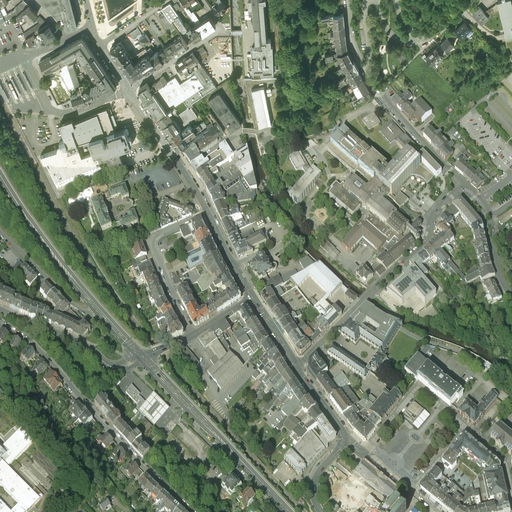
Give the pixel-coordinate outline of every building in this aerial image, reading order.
[(15,17),(29,6),(24,0),(14,8),(15,9),(2,16),(0,12),(0,22),(5,20),(6,20),(14,16),(15,17)] [(61,12),(57,0),(36,0),(56,20),(63,18),(61,12)] [(69,0),(57,0),(61,12),(72,9),(69,0)] [(227,8),(221,0),(220,0),(216,0),(217,2),(213,5),(212,6),(218,14),(227,8)] [(253,13),(255,46),(251,46),(252,71),(261,71),(261,73),(274,73),(272,45),(271,45),(271,38),(267,39),(263,0),(248,0),(249,13),(253,13)] [(498,0),(499,2),(500,7),(506,30),(511,28),(511,3),(511,0),(498,0)] [(486,8),(487,9),(490,13),(498,7),(500,7),(499,2),(497,2),(486,8)] [(164,12),(171,21),(174,19),(178,16),(175,11),(172,7),(170,3),(162,9),(164,12)] [(484,10),(479,4),(472,11),(482,21),(490,13),(487,9),(484,10)] [(23,14),(24,15),(23,16),(25,18),(26,17),(29,20),(37,13),(29,6),(15,17),(17,20),(23,16),(23,14)] [(72,9),(61,12),(63,18),(65,29),(77,26),(72,9)] [(333,23),(345,22),(344,12),(343,12),(343,10),(333,11),(321,12),(322,16),(332,15),(333,23)] [(159,16),(167,28),(173,24),(171,21),(164,12),(159,16)] [(190,16),(196,25),(201,22),(194,13),(192,14),(190,16)] [(38,30),(48,24),(39,16),(35,19),(39,23),(23,34),(25,39),(34,33),(38,30)] [(174,19),(183,31),(184,32),(188,29),(187,29),(178,16),(174,19)] [(196,26),(202,35),(214,27),(213,26),(215,25),(210,16),(201,22),(196,25),(196,26)] [(466,23),(464,20),(455,28),(463,36),(466,32),(465,31),(470,27),(466,23)] [(149,26),(157,37),(160,31),(158,29),(159,28),(156,27),(157,25),(154,24),(154,22),(151,21),(149,26)] [(335,30),(345,29),(345,22),(333,23),(333,28),(333,29),(335,29),(335,30)] [(140,27),(146,34),(151,42),(156,49),(163,45),(157,37),(149,26),(147,23),(140,27)] [(48,24),(38,30),(39,33),(38,34),(40,37),(41,36),(45,41),(53,36),(54,33),(48,24)] [(188,29),(195,40),(202,35),(196,26),(192,29),(190,27),(187,29),(188,29)] [(129,34),(133,38),(137,36),(139,34),(141,33),(137,28),(129,34)] [(335,39),(346,38),(345,29),(335,30),(331,31),(331,33),(334,33),(335,39)] [(33,44),(31,40),(35,37),(34,33),(25,39),(29,46),(33,44)] [(143,36),(139,39),(143,45),(147,42),(148,44),(151,42),(146,34),(145,35),(143,36)] [(454,41),(448,34),(441,40),(448,47),(454,41)] [(175,40),(173,42),(179,51),(187,45),(180,35),(174,39),(175,40)] [(34,38),(31,40),(33,44),(29,46),(30,50),(38,47),(36,44),(34,38)] [(82,38),(72,43),(77,51),(84,61),(94,54),(93,54),(82,38)] [(335,49),(336,49),(348,47),(346,38),(335,39),(336,43),(332,44),(333,48),(333,49),(335,49)] [(110,49),(121,65),(131,58),(120,42),(110,49)] [(169,46),(165,49),(171,56),(179,51),(173,42),(168,45),(169,46)] [(60,50),(66,60),(69,58),(69,59),(76,55),(74,53),(77,51),(72,43),(60,50)] [(438,47),(436,45),(426,54),(425,55),(428,57),(433,62),(443,52),(440,49),(441,48),(439,46),(438,47)] [(203,46),(193,52),(197,57),(199,56),(201,54),(206,51),(203,46)] [(161,50),(158,52),(164,61),(171,56),(165,49),(164,47),(161,49),(161,50)] [(335,49),(340,59),(350,53),(348,47),(336,49),(335,49)] [(148,72),(157,65),(147,50),(145,48),(131,58),(121,65),(130,79),(131,78),(133,79),(134,79),(146,71),(146,70),(148,72)] [(150,48),(147,50),(157,65),(164,61),(158,52),(157,52),(153,55),(152,54),(153,54),(153,53),(150,48)] [(66,60),(60,50),(39,62),(46,76),(47,77),(55,72),(56,74),(60,75),(62,74),(70,91),(76,89),(75,85),(68,66),(66,60)] [(406,55),(402,50),(396,54),(400,60),(406,55)] [(185,58),(190,65),(191,66),(199,61),(193,52),(185,58)] [(344,63),(353,58),(350,53),(340,59),(341,61),(337,63),(339,66),(344,63)] [(106,72),(94,54),(84,61),(83,62),(90,72),(91,74),(95,79),(97,78),(106,72)] [(175,64),(180,71),(190,65),(185,58),(175,64)] [(349,71),(358,66),(353,58),(344,63),(344,65),(345,65),(348,70),(349,71)] [(202,83),(210,77),(208,74),(199,61),(191,66),(194,71),(195,73),(202,83)] [(84,82),(85,81),(83,74),(77,76),(73,65),(68,66),(75,85),(80,83),(84,82)] [(354,80),(363,75),(358,66),(349,71),(348,70),(339,76),(341,80),(350,75),(350,76),(351,76),(354,80)] [(106,72),(97,78),(102,85),(106,84),(107,85),(111,91),(113,89),(116,87),(115,85),(106,73),(106,72)] [(158,118),(204,86),(202,83),(195,73),(188,79),(180,84),(175,77),(167,82),(144,98),(151,108),(158,118)] [(354,94),(369,86),(363,75),(354,80),(355,83),(356,86),(355,87),(356,89),(352,91),(354,94)] [(139,91),(144,98),(167,82),(163,76),(160,78),(161,79),(152,85),(154,87),(151,89),(147,83),(139,88),(139,91)] [(204,86),(208,92),(216,86),(212,80),(210,77),(202,83),(204,86)] [(80,83),(82,89),(86,101),(94,98),(91,88),(88,90),(86,89),(84,82),(80,83)] [(99,85),(94,87),(97,97),(98,97),(98,96),(107,93),(108,93),(111,91),(107,85),(106,84),(102,85),(100,86),(100,85),(99,85)] [(200,97),(208,92),(204,86),(158,118),(162,125),(191,106),(192,104),(192,103),(200,97)] [(258,87),(251,88),(257,120),(258,120),(258,123),(259,127),(265,125),(267,125),(271,124),(264,86),(259,87),(258,87)] [(373,95),(369,86),(354,94),(349,97),(351,100),(353,98),(358,96),(361,94),(364,101),(373,95)] [(77,94),(72,96),(75,105),(86,101),(82,89),(76,91),(77,94)] [(231,131),(241,124),(219,92),(209,99),(231,131)] [(397,108),(410,96),(407,93),(403,97),(402,99),(400,96),(392,103),(397,108)] [(409,106),(406,103),(408,103),(412,99),(410,96),(397,108),(401,113),(402,112),(409,106)] [(203,101),(200,97),(192,103),(192,104),(194,107),(203,101)] [(381,110),(384,109),(377,102),(376,100),(373,102),(381,110)] [(432,114),(421,102),(412,110),(409,106),(402,112),(409,120),(410,119),(412,121),(414,119),(418,123),(419,123),(420,121),(422,123),(432,114)] [(178,129),(197,116),(191,106),(162,125),(169,135),(178,129)] [(72,118),(60,123),(64,135),(68,146),(77,143),(81,141),(96,137),(103,135),(115,131),(107,108),(96,112),(97,113),(74,122),(72,118)] [(208,128),(217,122),(210,111),(206,114),(212,122),(210,123),(209,120),(205,123),(207,125),(208,128)] [(363,123),(369,133),(380,126),(380,125),(378,122),(374,116),(363,123)] [(196,132),(207,125),(205,123),(204,121),(194,128),(196,132)] [(185,158),(196,151),(218,135),(224,131),(217,122),(208,128),(209,128),(187,142),(178,149),(185,158)] [(396,142),(397,143),(405,135),(393,122),(380,133),(384,137),(385,136),(392,145),(396,142)] [(174,142),(192,129),(190,125),(181,131),(182,132),(181,133),(178,129),(169,135),(174,142)] [(118,131),(115,132),(115,131),(103,135),(96,137),(81,141),(77,143),(68,146),(64,135),(58,137),(61,144),(59,144),(58,145),(58,147),(57,148),(58,149),(40,155),(56,188),(101,171),(96,158),(102,156),(118,150),(132,145),(132,143),(132,140),(131,136),(128,136),(128,135),(128,134),(129,133),(127,129),(126,128),(125,128),(118,131)] [(191,136),(196,132),(194,128),(192,129),(174,142),(178,149),(187,142),(186,140),(192,137),(191,136)] [(431,145),(440,137),(442,136),(441,135),(440,134),(437,137),(436,136),(437,135),(435,132),(434,133),(431,130),(424,137),(431,145)] [(370,157),(344,134),(333,147),(332,146),(327,151),(327,153),(353,175),(355,175),(358,171),(360,173),(355,180),(343,169),(333,179),(342,188),(344,186),(347,189),(346,190),(342,188),(340,190),(336,187),(332,192),(333,193),(329,197),(330,199),(352,218),(354,218),(363,209),(367,212),(369,213),(353,231),(354,232),(342,246),(351,253),(362,239),(378,253),(378,254),(377,253),(376,254),(379,257),(381,258),(382,258),(387,253),(389,256),(404,241),(411,248),(417,242),(418,242),(419,242),(419,241),(420,241),(420,240),(420,239),(419,239),(419,238),(418,238),(421,234),(418,231),(421,227),(421,226),(421,225),(418,222),(412,230),(401,221),(405,217),(396,209),(392,213),(383,204),(388,198),(390,196),(392,198),(392,197),(405,183),(410,176),(420,165),(421,165),(422,163),(420,161),(418,163),(415,160),(421,155),(405,136),(396,144),(406,155),(404,157),(388,175),(384,172),(387,169),(371,156),(370,157)] [(196,151),(199,156),(222,141),(218,135),(196,151)] [(435,149),(437,152),(446,143),(440,137),(431,145),(433,147),(435,149)] [(452,144),(451,143),(439,154),(446,161),(453,155),(448,150),(450,150),(454,146),(452,144)] [(222,151),(218,154),(221,158),(220,158),(224,163),(230,159),(233,157),(226,145),(220,149),(222,151)] [(240,166),(250,159),(247,147),(234,157),(236,159),(235,159),(240,166)] [(463,151),(460,154),(462,157),(465,154),(467,156),(471,152),(467,148),(463,151)] [(118,150),(102,156),(104,162),(108,161),(113,173),(125,169),(124,167),(118,150)] [(201,161),(198,157),(199,156),(196,151),(185,158),(192,167),(201,161)] [(192,167),(197,174),(220,158),(221,158),(218,154),(217,153),(206,160),(205,159),(201,161),(192,167)] [(440,175),(441,173),(423,153),(421,155),(415,160),(418,163),(420,161),(420,160),(436,178),(440,175)] [(326,154),(324,157),(324,158),(330,163),(332,160),(326,154)] [(311,174),(300,155),(289,162),(297,175),(302,172),(306,179),(311,174)] [(454,159),(460,164),(464,159),(459,155),(458,156),(454,159)] [(216,169),(224,163),(220,158),(197,174),(200,180),(208,174),(216,169)] [(460,174),(463,176),(470,170),(468,168),(470,166),(468,164),(466,166),(464,164),(465,164),(467,161),(464,158),(464,159),(460,164),(455,170),(458,173),(459,175),(460,174)] [(257,188),(250,159),(240,166),(236,169),(240,175),(250,190),(257,188)] [(421,165),(420,165),(410,176),(412,176),(413,176),(415,176),(417,176),(418,177),(420,178),(422,179),(424,180),(424,181),(426,183),(427,184),(434,177),(421,165)] [(240,175),(236,169),(234,170),(233,168),(229,171),(230,172),(227,175),(229,178),(232,181),(240,175)] [(208,174),(200,180),(206,189),(214,184),(214,183),(210,176),(211,176),(218,172),(216,169),(208,174)] [(468,181),(471,184),(479,175),(482,172),(481,171),(480,172),(478,170),(476,173),(476,174),(470,170),(463,176),(466,180),(467,182),(468,181)] [(290,200),(298,206),(314,187),(321,192),(323,188),(317,183),(322,178),(313,171),(311,174),(306,179),(290,200)] [(230,201),(231,201),(233,203),(251,201),(250,190),(240,175),(232,181),(209,196),(214,207),(224,203),(225,203),(226,203),(230,201)] [(479,175),(471,184),(477,189),(487,182),(485,181),(486,180),(482,177),(481,177),(479,175)] [(216,187),(214,184),(206,189),(209,196),(232,181),(229,178),(226,181),(221,184),(221,183),(218,185),(218,186),(218,187),(216,187)] [(125,186),(109,192),(111,199),(121,195),(122,199),(129,197),(125,186)] [(77,205),(77,201),(85,201),(85,196),(91,196),(91,190),(84,190),(84,192),(77,192),(77,195),(69,195),(69,205),(77,205)] [(395,201),(394,203),(393,203),(400,211),(402,209),(403,208),(404,207),(408,202),(405,198),(400,194),(400,195),(396,200),(395,201)] [(102,200),(92,203),(101,228),(111,224),(107,215),(108,215),(106,208),(105,209),(102,200)] [(183,212),(185,207),(164,200),(161,209),(167,211),(169,207),(183,212)] [(481,224),(460,200),(452,208),(453,208),(459,215),(472,229),(482,227),(481,224)] [(214,207),(219,216),(227,213),(238,211),(238,207),(230,208),(230,211),(227,211),(225,207),(224,203),(214,207)] [(185,206),(185,207),(183,212),(182,216),(182,217),(184,218),(191,215),(193,209),(185,206)] [(314,215),(324,220),(328,214),(318,208),(314,215)] [(452,222),(459,215),(453,208),(445,215),(447,216),(452,222)] [(222,223),(230,219),(241,215),(243,214),(241,210),(238,211),(227,213),(219,216),(222,223)] [(129,218),(119,221),(120,222),(122,228),(126,227),(127,229),(132,228),(131,225),(138,222),(134,211),(127,214),(129,218)] [(156,222),(161,224),(163,224),(164,219),(166,215),(160,212),(156,222)] [(230,219),(234,228),(247,222),(247,221),(244,223),(241,215),(230,219)] [(443,224),(447,229),(451,225),(452,226),(454,225),(452,222),(447,216),(441,221),(443,224)] [(171,222),(164,219),(163,224),(161,224),(160,224),(162,229),(170,225),(171,225),(171,224),(171,223),(171,222)] [(226,232),(234,228),(230,219),(222,223),(226,232)] [(192,225),(180,231),(186,243),(194,239),(208,233),(202,220),(192,225)] [(249,225),(247,222),(234,228),(236,232),(236,231),(249,225)] [(446,239),(450,236),(448,234),(450,232),(447,229),(443,224),(437,229),(443,236),(446,239)] [(511,233),(508,227),(509,227),(508,225),(503,229),(497,231),(500,239),(509,236),(508,234),(511,233)] [(484,235),(482,227),(472,229),(471,229),(472,233),(473,233),(474,237),(484,235)] [(226,232),(229,238),(237,234),(236,231),(236,232),(234,228),(226,232)] [(241,235),(237,234),(243,245),(249,243),(250,239),(255,237),(252,230),(241,235)] [(511,232),(511,233),(508,234),(509,236),(500,239),(501,241),(503,240),(503,241),(510,238),(511,237),(511,236),(511,232)] [(212,243),(208,233),(194,239),(196,243),(181,250),(183,256),(190,253),(200,248),(212,243)] [(234,250),(243,246),(243,245),(237,234),(229,238),(234,250)] [(247,256),(253,253),(252,249),(266,243),(262,234),(255,237),(250,239),(249,243),(243,245),(243,246),(234,250),(238,259),(242,257),(243,257),(247,255),(247,256)] [(474,238),(476,245),(486,243),(484,235),(474,237),(474,238)] [(443,236),(438,241),(445,248),(450,254),(452,252),(450,249),(449,249),(447,247),(449,245),(454,240),(452,239),(450,236),(446,239),(443,236)] [(335,250),(324,240),(319,246),(329,256),(334,261),(340,254),(335,250)] [(411,248),(404,241),(389,256),(387,253),(382,258),(371,268),(374,271),(374,272),(380,278),(412,248),(411,248)] [(438,241),(430,247),(447,267),(450,269),(452,271),(455,275),(462,283),(465,282),(467,281),(462,276),(450,262),(441,253),(440,254),(439,253),(445,248),(438,241)] [(133,256),(134,260),(138,258),(145,255),(147,255),(144,248),(145,248),(143,242),(142,242),(132,246),(135,255),(133,256)] [(218,255),(212,243),(200,248),(202,252),(186,260),(191,269),(200,264),(203,263),(218,255)] [(478,254),(487,251),(486,243),(476,245),(476,248),(474,248),(475,254),(478,254)] [(430,247),(423,254),(430,261),(434,258),(435,257),(436,259),(435,260),(444,270),(447,267),(430,247)] [(478,262),(479,261),(489,259),(487,251),(478,254),(479,258),(477,259),(478,262)] [(276,271),(276,270),(277,270),(277,269),(277,268),(277,267),(277,266),(276,265),(275,265),(274,265),(273,265),(273,266),(270,261),(268,262),(265,255),(264,256),(263,254),(258,257),(259,258),(255,261),(252,263),(254,265),(250,267),(255,276),(257,275),(259,280),(262,278),(263,280),(264,280),(266,284),(269,282),(267,278),(266,276),(268,275),(270,274),(276,271)] [(423,254),(418,258),(424,265),(428,262),(428,263),(430,261),(423,254)] [(220,259),(218,255),(203,263),(210,274),(209,274),(213,280),(215,279),(217,284),(229,277),(223,266),(222,264),(220,260),(220,259)] [(415,269),(402,280),(405,283),(412,292),(419,286),(428,278),(428,277),(429,277),(424,271),(423,271),(426,268),(424,266),(424,265),(418,258),(411,265),(415,269)] [(290,281),(316,267),(308,259),(300,263),(303,268),(296,272),(293,267),(279,275),(284,285),(290,281)] [(485,271),(491,269),(489,259),(479,261),(482,273),(485,271)] [(37,276),(24,263),(24,264),(20,260),(16,264),(15,263),(13,266),(17,270),(30,283),(37,276)] [(146,282),(157,278),(153,269),(150,262),(140,266),(137,267),(140,274),(143,273),(146,282)] [(210,288),(217,284),(215,279),(213,280),(209,274),(210,274),(203,263),(200,264),(205,274),(200,277),(201,279),(196,282),(203,292),(206,290),(210,288)] [(348,291),(320,264),(316,267),(290,281),(296,287),(297,290),(309,277),(329,296),(330,297),(331,298),(340,288),(344,292),(344,293),(344,294),(344,295),(346,296),(349,292),(348,291)] [(365,268),(356,275),(358,277),(356,279),(358,282),(360,280),(364,285),(373,278),(365,268)] [(437,269),(433,273),(438,278),(442,275),(437,269)] [(495,278),(491,269),(485,271),(482,273),(471,278),(470,279),(467,281),(465,282),(467,286),(480,278),(482,283),(495,278)] [(471,278),(482,273),(480,269),(469,275),(471,278)] [(178,276),(172,278),(175,285),(180,282),(178,276)] [(234,285),(229,277),(217,284),(210,288),(213,293),(217,291),(216,289),(220,286),(221,285),(223,286),(222,288),(224,289),(225,289),(226,290),(234,285)] [(283,285),(278,277),(269,282),(266,284),(263,285),(268,294),(279,287),(283,285)] [(150,287),(159,283),(157,278),(146,282),(148,285),(149,285),(150,287)] [(484,290),(485,290),(485,289),(494,285),(493,282),(483,286),(484,290)] [(46,297),(53,290),(46,283),(43,286),(40,289),(44,293),(43,294),(46,297)] [(149,293),(161,289),(159,283),(150,287),(147,288),(149,293)] [(240,296),(234,285),(226,290),(228,295),(225,296),(231,305),(240,299),(240,296)] [(485,290),(489,297),(498,293),(494,285),(485,289),(485,290)] [(177,293),(182,303),(191,298),(194,297),(191,291),(190,292),(187,286),(179,290),(180,292),(177,293)] [(268,294),(261,298),(267,306),(284,295),(279,287),(268,294)] [(0,289),(0,302),(9,307),(13,298),(14,296),(0,289)] [(155,303),(165,298),(164,296),(161,289),(149,293),(148,294),(151,302),(154,301),(155,303)] [(56,306),(53,315),(51,322),(81,337),(84,334),(85,334),(88,331),(90,328),(84,321),(80,325),(57,315),(59,311),(59,310),(62,313),(69,306),(53,290),(46,297),(56,306)] [(357,298),(349,292),(346,296),(345,296),(354,303),(357,298)] [(502,302),(498,293),(489,297),(493,305),(497,303),(497,304),(502,302)] [(223,310),(231,305),(225,296),(223,297),(223,296),(217,300),(223,310)] [(16,299),(13,298),(9,307),(18,311),(22,301),(20,301),(20,299),(17,297),(16,299)] [(305,299),(304,297),(292,306),(287,309),(289,312),(290,312),(293,310),(295,313),(294,314),(292,313),(288,316),(289,319),(295,315),(301,311),(309,305),(305,299)] [(161,312),(170,307),(168,304),(165,298),(155,303),(155,304),(156,303),(157,306),(156,306),(158,311),(160,310),(161,312)] [(187,312),(196,307),(197,306),(195,303),(194,304),(191,298),(182,303),(187,312)] [(217,313),(223,310),(217,300),(217,299),(216,300),(216,303),(214,303),(214,301),(213,300),(212,298),(209,300),(212,305),(217,313)] [(22,301),(18,311),(28,315),(32,305),(22,301)] [(323,302),(323,301),(314,310),(321,319),(321,318),(329,328),(342,315),(335,309),(334,309),(335,309),(333,311),(325,303),(323,302)] [(32,305),(28,315),(35,317),(38,307),(32,304),(32,305)] [(210,318),(217,313),(212,305),(210,306),(209,305),(206,307),(207,308),(204,310),(210,318)] [(384,354),(385,352),(389,346),(402,325),(387,318),(366,305),(338,333),(338,334),(338,335),(339,335),(340,335),(341,335),(355,345),(360,338),(380,352),(380,351),(384,354)] [(45,309),(38,307),(35,317),(41,320),(44,310),(45,309)] [(162,318),(173,312),(170,307),(161,312),(162,314),(156,317),(157,319),(158,320),(162,318)] [(197,327),(210,318),(204,310),(204,309),(200,312),(199,312),(196,307),(187,312),(194,326),(197,327)] [(238,313),(228,320),(231,325),(238,320),(239,321),(242,319),(246,326),(256,320),(248,309),(246,308),(238,313)] [(48,312),(44,310),(41,320),(51,322),(53,315),(48,313),(48,312)] [(279,326),(289,319),(288,316),(284,311),(274,317),(279,326)] [(159,327),(176,318),(175,317),(174,314),(173,312),(162,318),(163,319),(165,320),(166,321),(163,321),(157,324),(159,327)] [(293,323),(292,323),(291,322),(294,321),(297,318),(295,315),(289,319),(279,326),(285,334),(295,328),(296,327),(293,323)] [(169,330),(179,325),(178,323),(177,320),(176,318),(159,327),(161,331),(166,328),(167,326),(169,327),(168,329),(169,330)] [(319,331),(322,335),(324,334),(326,331),(329,328),(321,318),(321,319),(315,322),(321,329),(319,331)] [(232,332),(234,330),(231,325),(228,320),(225,322),(231,331),(232,332)] [(260,327),(256,320),(246,326),(241,329),(233,335),(238,342),(260,327)] [(227,334),(231,331),(225,322),(211,332),(218,342),(223,338),(223,336),(227,334)] [(321,329),(315,322),(313,324),(316,328),(319,331),(321,329)] [(316,328),(313,324),(306,328),(298,333),(302,338),(305,336),(316,328)] [(183,332),(179,325),(169,330),(167,331),(169,338),(170,338),(171,338),(182,334),(183,332)] [(304,325),(300,328),(299,328),(299,329),(299,330),(297,331),(298,333),(306,328),(304,325)] [(264,334),(260,327),(238,342),(241,348),(255,340),(264,334)] [(9,333),(1,328),(0,330),(0,339),(3,342),(9,333)] [(297,331),(295,328),(285,334),(289,340),(298,333),(297,331)] [(292,345),(295,350),(301,346),(306,342),(311,338),(315,334),(319,331),(316,328),(305,336),(302,338),(292,345)] [(301,346),(295,350),(299,355),(302,355),(322,335),(319,331),(315,334),(317,335),(312,340),(311,338),(306,342),(301,346)] [(218,342),(211,332),(198,341),(205,351),(209,348),(215,355),(220,352),(214,344),(217,342),(218,342)] [(302,338),(298,333),(289,340),(292,345),(302,338)] [(269,340),(264,334),(255,340),(258,344),(259,346),(269,340)] [(21,342),(14,337),(9,344),(16,349),(21,342)] [(221,387),(243,366),(233,355),(227,349),(228,349),(229,348),(225,341),(223,338),(218,342),(217,342),(222,350),(224,353),(225,357),(214,366),(207,371),(210,374),(221,387)] [(255,340),(241,348),(248,359),(258,349),(255,346),(258,344),(255,340)] [(268,358),(276,352),(270,342),(262,348),(264,352),(263,352),(265,354),(266,354),(267,355),(257,365),(260,368),(265,362),(269,358),(268,358)] [(442,378),(428,367),(429,366),(421,360),(422,359),(430,349),(429,348),(430,347),(426,346),(403,374),(415,384),(418,380),(430,390),(429,390),(437,397),(438,396),(450,407),(454,402),(457,403),(463,396),(461,394),(461,393),(456,389),(456,390),(447,382),(446,383),(441,379),(442,378)] [(35,353),(28,347),(21,354),(26,358),(25,359),(27,361),(35,353)] [(366,371),(332,347),(327,354),(366,380),(370,373),(366,371)] [(241,348),(233,354),(233,355),(243,366),(249,360),(248,359),(241,348)] [(198,363),(186,349),(179,354),(191,369),(192,368),(198,363)] [(225,357),(224,353),(222,350),(220,352),(215,355),(216,357),(210,361),(214,366),(225,357)] [(380,352),(366,371),(370,373),(372,371),(381,377),(391,363),(383,358),(386,353),(385,352),(384,354),(380,351),(380,352)] [(268,363),(271,365),(272,364),(280,358),(276,352),(268,358),(269,358),(265,362),(260,368),(258,369),(261,372),(265,368),(266,365),(268,363)] [(309,371),(316,381),(317,381),(319,379),(324,375),(328,372),(316,355),(309,362),(309,371)] [(267,377),(282,361),(280,358),(272,364),(271,365),(272,365),(268,370),(267,369),(263,373),(265,375),(267,377)] [(46,365),(41,360),(32,369),(30,374),(31,375),(37,369),(39,372),(46,365)] [(272,381),(285,366),(282,361),(267,377),(261,383),(253,392),(256,394),(265,385),(270,379),(271,381),(272,381)] [(282,378),(289,371),(285,366),(272,381),(274,383),(272,385),(271,385),(264,392),(267,394),(272,388),(278,382),(282,378)] [(62,380),(51,369),(44,376),(54,387),(62,380)] [(285,382),(292,376),(289,371),(282,378),(278,382),(272,388),(275,391),(277,390),(278,391),(283,385),(282,384),(284,382),(285,382)] [(330,383),(338,393),(347,387),(350,385),(350,384),(345,378),(342,374),(330,383)] [(330,399),(338,393),(330,383),(324,375),(319,379),(317,381),(330,399)] [(288,386),(296,381),(292,376),(285,382),(287,385),(286,385),(285,385),(283,386),(269,401),(273,404),(278,399),(282,394),(283,393),(288,386)] [(142,412),(146,408),(143,405),(147,401),(137,391),(139,389),(131,381),(125,387),(137,399),(133,403),(142,412)] [(294,395),(301,389),(296,381),(288,386),(283,393),(286,396),(289,398),(294,395)] [(355,417),(365,410),(359,405),(360,404),(347,387),(338,393),(330,399),(330,400),(348,423),(355,417)] [(270,397),(275,391),(272,388),(267,394),(270,397)] [(138,405),(153,421),(165,409),(169,405),(153,389),(150,393),(138,405)] [(294,395),(301,406),(309,400),(301,389),(294,395)] [(370,396),(360,404),(359,405),(365,410),(368,412),(369,414),(373,417),(381,424),(399,402),(392,396),(387,392),(385,394),(385,393),(384,393),(383,395),(383,396),(374,407),(372,405),(373,403),(373,404),(376,401),(370,396)] [(74,402),(78,398),(74,393),(69,397),(74,402)] [(100,407),(108,400),(106,398),(108,397),(105,394),(103,395),(101,393),(94,400),(100,407)] [(394,393),(392,396),(399,402),(402,399),(394,393)] [(476,409),(467,401),(463,407),(458,413),(462,417),(469,423),(470,423),(474,427),(479,421),(484,415),(497,400),(490,395),(483,403),(482,403),(479,407),(477,410),(476,409)] [(86,407),(78,398),(74,402),(71,405),(78,412),(77,413),(76,412),(72,415),(75,418),(80,413),(86,407)] [(106,414),(114,407),(113,406),(114,405),(111,402),(110,403),(108,400),(100,407),(106,414)] [(308,415),(316,409),(309,400),(301,406),(302,406),(297,411),(296,411),(292,415),(284,424),(293,432),(298,426),(300,424),(295,419),(303,411),(305,414),(306,413),(308,415)] [(292,415),(296,411),(290,402),(281,411),(286,415),(276,427),(279,430),(284,424),(292,415)] [(414,402),(402,417),(412,425),(413,426),(425,412),(424,411),(414,402)] [(278,409),(273,404),(267,411),(273,415),(278,409)] [(94,416),(86,407),(80,413),(83,416),(80,418),(82,420),(83,420),(85,422),(88,420),(88,421),(94,416)] [(113,421),(120,415),(120,414),(119,413),(120,412),(117,409),(116,410),(114,407),(106,414),(113,421)] [(317,423),(322,419),(323,418),(316,409),(308,415),(310,418),(309,419),(310,421),(311,421),(312,421),(313,422),(315,424),(317,423)] [(358,419),(368,412),(365,410),(355,417),(357,420),(358,419)] [(295,419),(300,424),(301,423),(308,415),(306,413),(305,414),(303,411),(295,419)] [(430,416),(425,412),(413,426),(418,430),(430,416)] [(117,426),(124,420),(120,415),(113,421),(117,426)] [(353,431),(361,425),(357,420),(355,417),(348,423),(353,431)] [(381,424),(373,417),(371,419),(371,420),(371,421),(369,422),(370,423),(368,425),(375,431),(381,424)] [(328,447),(328,443),(330,442),(330,441),(336,437),(322,419),(317,423),(317,424),(318,425),(325,435),(319,441),(313,434),(303,443),(301,441),(284,457),(297,470),(297,472),(299,474),(301,474),(302,472),(302,471),(303,470),(305,468),(307,466),(308,465),(309,464),(311,462),(312,461),(314,459),(316,457),(317,456),(319,454),(320,453),(322,451),(322,452),(322,451),(324,449),(325,448),(325,447),(326,447),(328,447)] [(120,430),(127,424),(125,421),(124,420),(117,426),(120,430)] [(303,443),(313,434),(311,431),(318,425),(317,423),(315,424),(313,422),(310,425),(303,430),(297,436),(301,441),(303,443)] [(133,430),(128,425),(127,424),(120,430),(126,436),(133,430)] [(366,442),(375,431),(368,425),(367,425),(366,426),(364,429),(362,426),(363,425),(364,425),(363,424),(362,424),(361,425),(353,431),(364,442),(366,442)] [(297,436),(303,430),(301,429),(298,426),(293,432),(297,436)] [(130,441),(140,432),(136,427),(135,428),(133,430),(126,436),(130,441)] [(511,437),(500,427),(490,439),(497,444),(495,446),(503,452),(504,451),(511,456),(511,455),(511,437)] [(112,435),(106,429),(103,432),(99,435),(99,436),(102,438),(100,440),(103,444),(106,441),(112,435)] [(0,442),(0,511),(34,511),(47,500),(36,487),(32,491),(12,469),(36,446),(23,431),(5,448),(0,442)] [(130,441),(137,448),(144,442),(140,438),(142,437),(139,434),(141,433),(140,432),(130,441)] [(115,438),(112,435),(106,441),(109,444),(115,438)] [(464,435),(449,453),(457,460),(460,457),(458,456),(462,451),(467,455),(475,445),(464,435)] [(144,442),(137,448),(142,454),(150,446),(148,444),(147,445),(144,441),(144,442)] [(125,449),(118,442),(111,449),(112,450),(111,452),(114,456),(116,454),(118,456),(125,449)] [(485,468),(493,459),(481,450),(478,447),(475,445),(467,455),(469,457),(470,456),(474,460),(474,461),(484,469),(485,468)] [(395,448),(385,455),(395,469),(399,465),(407,476),(412,472),(395,448)] [(457,460),(449,453),(444,458),(442,461),(446,465),(445,466),(444,467),(448,470),(449,468),(452,470),(457,464),(456,464),(456,463),(458,460),(457,460)] [(138,463),(133,458),(130,461),(128,459),(124,463),(127,467),(126,469),(129,472),(130,470),(130,471),(138,463)] [(490,472),(500,470),(500,467),(499,465),(493,459),(485,468),(489,471),(489,472),(490,472)] [(140,465),(138,463),(130,471),(133,473),(136,470),(140,465)] [(357,473),(391,501),(398,493),(398,492),(365,465),(357,473)] [(145,484),(152,477),(145,470),(142,474),(141,473),(139,474),(140,475),(138,477),(145,484)] [(435,483),(436,484),(442,476),(434,470),(428,478),(435,483)] [(494,506),(495,511),(509,511),(507,498),(500,470),(490,472),(489,472),(482,475),(489,502),(496,500),(497,504),(498,504),(498,505),(494,506)] [(235,478),(231,474),(228,477),(226,476),(222,480),(224,482),(221,485),(231,495),(237,489),(239,487),(239,488),(242,485),(238,481),(239,481),(239,480),(239,479),(239,478),(238,477),(237,477),(236,477),(235,477),(235,478)] [(484,503),(489,502),(482,475),(478,477),(484,503)] [(149,493),(158,483),(152,477),(145,484),(147,486),(146,487),(149,489),(147,491),(149,493)] [(426,494),(430,497),(437,489),(438,488),(439,486),(438,485),(436,484),(435,483),(428,478),(420,487),(420,489),(424,492),(426,494)] [(341,506),(347,511),(358,511),(349,504),(349,503),(345,499),(358,484),(353,480),(343,491),(336,485),(327,495),(341,506)] [(156,497),(164,489),(158,483),(149,493),(148,494),(153,499),(156,497)] [(456,492),(458,489),(456,488),(451,484),(448,489),(445,492),(443,495),(449,500),(449,499),(452,497),(456,492)] [(438,489),(437,489),(430,497),(436,502),(443,495),(445,492),(443,490),(444,489),(443,488),(442,489),(439,492),(437,490),(438,489)] [(157,507),(169,495),(164,489),(156,497),(158,499),(160,499),(161,500),(159,500),(155,504),(157,507)] [(451,502),(449,500),(443,507),(448,511),(455,505),(463,494),(458,489),(456,492),(458,494),(453,501),(452,500),(451,502)] [(470,498),(474,497),(474,493),(473,494),(467,489),(463,494),(455,505),(460,509),(466,502),(470,498)] [(251,493),(247,490),(243,494),(243,493),(237,499),(245,507),(247,505),(248,506),(253,501),(252,499),(255,497),(251,493)] [(477,507),(477,511),(485,511),(485,508),(480,509),(480,507),(481,506),(478,492),(474,493),(474,497),(477,507)] [(168,507),(175,500),(169,495),(157,507),(160,509),(163,506),(164,503),(165,504),(165,505),(165,506),(167,508),(168,507)] [(443,495),(436,502),(443,507),(449,500),(443,495)] [(106,497),(98,502),(102,508),(110,503),(106,497)] [(260,497),(255,502),(261,509),(267,503),(260,497)] [(172,511),(180,505),(175,500),(168,507),(170,509),(169,510),(170,511),(168,511),(172,511)] [(460,509),(458,511),(463,511),(464,511),(469,504),(466,502),(460,509)]
